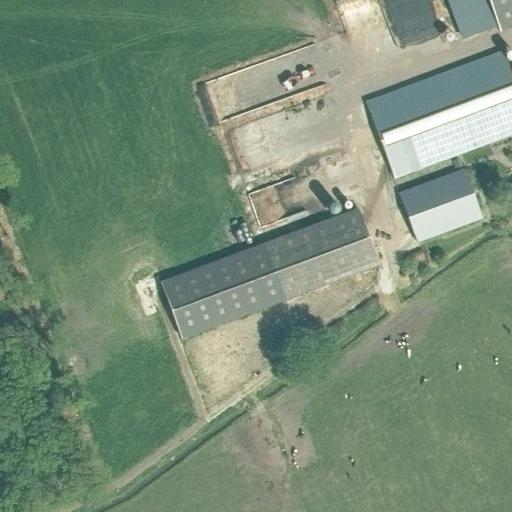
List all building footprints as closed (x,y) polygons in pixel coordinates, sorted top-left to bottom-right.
[(411,48),(398,0),(357,0),(376,73),(403,67),(399,50),(411,48)] [(511,0),(485,0),(497,31),(498,36),(511,31),(511,0)] [(211,75),(222,114),(342,80),(330,40),(211,75)] [(511,77),(502,52),(365,103),(393,178),(511,134),(511,77)] [(480,220),(462,171),(398,195),(416,244),(480,220)] [(182,344),(283,306),(378,269),(356,213),(160,288),(182,344)] [(239,227),(239,239),(264,238),(263,227),(239,227)]
